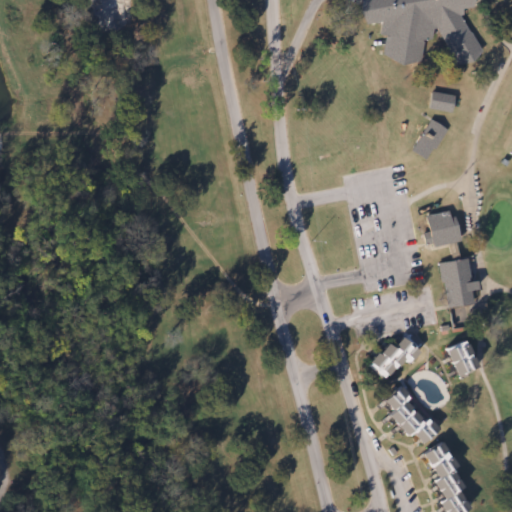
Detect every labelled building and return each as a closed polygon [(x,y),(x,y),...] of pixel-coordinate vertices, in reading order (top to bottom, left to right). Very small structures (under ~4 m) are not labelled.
[(358,0),(356,13),(361,22),(379,25),(378,35),(384,36),(381,60),(418,66),(422,42),(429,41),(433,20),(454,66),(479,54),(458,10),(458,8),(470,6),(469,0),(358,0)] [(448,113),(452,96),(430,91),(426,108),(448,113)] [(446,131),(431,119),(408,150),(423,161),(446,131)] [(446,245),(448,258),(456,257),(450,212),(422,215),(426,247),(446,245)] [(466,283),(464,260),(437,262),(441,308),(469,306),(468,283),(466,283)] [(381,383),(419,343),(408,333),(401,340),(394,334),(363,366),(381,383)] [(439,351),(450,376),(472,367),(461,341),(439,351)] [(374,402),(398,438),(404,434),(412,446),(432,432),(422,417),(416,421),(403,402),(405,400),(396,387),(374,402)] [(438,511),(458,511),(463,510),(453,491),(459,488),(435,442),(414,453),(429,480),(423,483),(438,511)]
